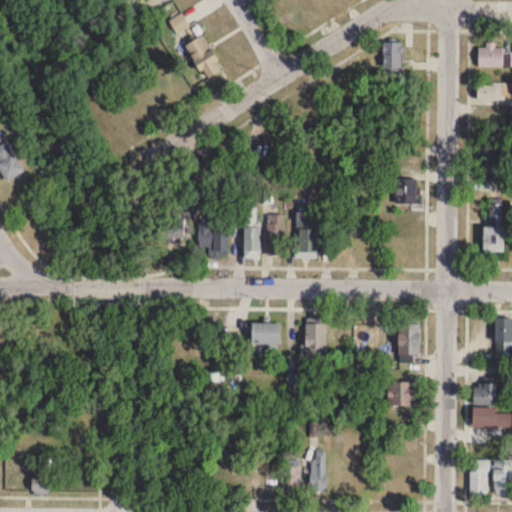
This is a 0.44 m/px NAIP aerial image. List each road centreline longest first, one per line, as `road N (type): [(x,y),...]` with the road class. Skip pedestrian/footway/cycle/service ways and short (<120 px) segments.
road 1 (residential): [(0,283),(511,289)]
road 2 (residential): [(448,8),(443,511)]
road 3 (residential): [(149,158),(397,0)]
